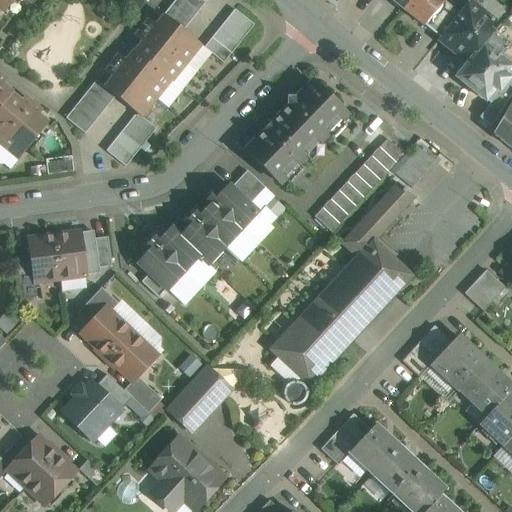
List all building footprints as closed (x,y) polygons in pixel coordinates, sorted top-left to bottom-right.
[(14,0),(0,0),(0,5),(6,10),(14,0)] [(198,13),(182,0),(176,0),(171,6),(190,22),(198,13)] [(205,3),(201,0),(182,0),(198,13),(205,3)] [(389,0),(402,10),(410,0),(389,0)] [(444,0),(410,0),(402,10),(423,27),(424,26),(444,1),(444,0)] [(444,1),(424,26),(440,38),(459,14),(459,13),(444,1)] [(467,3),(459,13),(459,14),(440,38),(470,62),(483,46),(484,47),(494,34),(488,29),(492,23),(467,3)] [(190,22),(171,6),(163,16),(166,18),(183,31),(190,22)] [(254,26),(234,10),(227,20),(246,36),(254,26)] [(183,31),(166,18),(160,25),(155,26),(151,22),(144,31),(184,63),(199,44),(183,31)] [(246,36),(227,20),(219,29),(238,45),(246,36)] [(238,45),(219,29),(211,39),(231,54),(238,45)] [(184,63),(144,31),(137,39),(142,43),(142,48),(137,54),(137,55),(168,80),(169,81),(184,63)] [(511,94),(511,63),(501,54),(508,45),(494,34),(484,47),(483,46),(470,62),(457,78),(459,80),(458,81),(482,100),(483,99),(485,101),(488,98),(492,101),(494,99),(504,107),(511,94)] [(231,54),(211,39),(204,49),(223,64),(231,54)] [(168,80),(137,55),(137,54),(136,53),(130,61),(126,61),(121,57),(114,66),(154,98),(168,80)] [(154,98),(114,66),(107,74),(112,78),(112,83),(106,90),(115,97),(136,114),(139,116),(154,98)] [(0,78),(0,108),(10,96),(11,96),(12,95),(2,87),(5,83),(0,78)] [(106,90),(96,81),(88,91),(108,106),(115,97),(106,90)] [(347,116),(312,83),(295,100),(289,100),(289,107),(323,140),(347,116)] [(108,106),(88,91),(81,100),(100,116),(108,106)] [(10,96),(0,108),(0,141),(2,143),(32,106),(23,99),(20,103),(11,96),(10,96)] [(492,101),(479,118),(491,128),(504,107),(494,99),(492,101)] [(100,116),(81,100),(73,109),(93,125),(100,116)] [(32,106),(2,143),(20,158),(47,125),(37,117),(40,113),(32,106)] [(289,107),(272,124),(271,124),(263,133),(245,152),(280,185),(323,140),(289,107)] [(93,125),(73,109),(65,119),(85,135),(93,125)] [(511,109),(495,136),(511,149),(511,109)] [(148,139),(156,129),(139,116),(136,114),(129,123),(148,139)] [(148,139),(129,123),(121,133),(141,148),(148,139)] [(141,148),(121,133),(114,142),(133,158),(141,148)] [(404,156),(387,140),(379,148),(396,165),(404,156)] [(133,158),(114,142),(106,152),(125,167),(133,158)] [(434,162),(416,147),(409,156),(427,171),(434,162)] [(396,165),(379,148),(371,157),(388,173),(396,165)] [(427,171),(409,156),(401,165),(419,180),(427,171)] [(48,158),(48,172),(73,171),(72,157),(48,158)] [(388,173),(371,157),(362,166),(380,182),(388,173)] [(419,180),(401,165),(394,174),(412,189),(419,180)] [(380,182),(362,166),(354,174),(372,191),(380,182)] [(265,189),(247,172),(239,181),(256,197),(265,189)] [(372,191),(354,174),(346,183),(364,199),(372,191)] [(256,197),(239,181),(231,190),(248,206),(256,197)] [(322,295),(361,331),(412,277),(374,242),(415,198),(397,183),(340,244),(356,259),(322,295)] [(364,199),(346,183),(338,192),(356,208),(364,199)] [(231,190),(227,186),(219,196),(215,192),(206,200),(210,204),(211,204),(242,233),(258,215),(248,206),(231,190)] [(356,208),(338,192),(330,200),(348,217),(356,208)] [(348,217),(330,200),(322,209),(339,225),(348,217)] [(242,233),(211,204),(210,204),(203,212),(199,209),(191,217),(226,249),(242,233)] [(339,225),(322,209),(314,218),(331,234),(339,225)] [(226,249),(191,217),(184,225),(188,229),(180,237),(179,237),(201,257),(200,258),(209,267),(226,249)] [(180,237),(171,228),(162,237),(158,234),(150,242),(185,274),(200,258),(201,257),(179,237),(180,237)] [(80,234),(54,237),(60,279),(86,275),(83,256),(80,234)] [(54,237),(28,241),(31,262),(34,282),(35,282),(60,279),(54,237)] [(185,274),(150,242),(143,250),(147,253),(138,263),(150,274),(167,290),(168,291),(185,274)] [(95,254),(83,256),(86,275),(87,284),(99,282),(95,254)] [(31,262),(16,264),(21,300),(37,298),(35,282),(34,282),(31,262)] [(505,289),(486,271),(475,283),(494,300),(505,289)] [(167,290),(150,274),(142,283),(159,299),(167,290)] [(494,300),(475,283),(464,294),(483,312),(494,300)] [(101,289),(77,315),(88,326),(105,308),(110,313),(118,305),(101,289)] [(361,331),(322,295),(270,351),(278,358),(270,367),(289,384),(287,386),(285,388),(284,391),(283,392),(283,395),(283,397),(284,398),(284,400),(285,401),(287,403),(289,405),(291,406),(295,406),(299,405),(301,404),(303,402),(305,401),(306,399),(306,397),(307,395),(306,393),(306,391),(304,388),(307,385),(309,387),(361,331)] [(110,313),(105,308),(88,326),(80,334),(107,359),(131,332),(110,313)] [(452,343),(434,327),(426,335),(444,352),(452,343)] [(131,332),(107,359),(132,383),(133,383),(138,378),(157,357),(131,332)] [(444,352),(426,335),(418,344),(435,360),(444,352)] [(485,363),(457,337),(452,343),(444,352),(435,360),(434,362),(445,371),(442,374),(447,378),(448,377),(459,388),(456,392),(457,393),(463,387),(485,363)] [(435,360),(418,344),(410,353),(427,369),(434,362),(435,360)] [(427,369),(410,353),(402,362),(419,378),(427,369)] [(511,389),(511,387),(485,363),(463,387),(477,400),(473,403),(487,416),(507,395),(511,389)] [(207,368),(166,411),(192,434),(231,391),(207,368)] [(124,391),(107,375),(96,386),(121,410),(132,399),(124,391)] [(138,378),(133,383),(132,383),(124,391),(132,399),(148,414),(161,400),(138,378)] [(96,386),(92,383),(85,390),(81,386),(72,395),(76,399),(65,411),(76,420),(76,428),(80,431),(87,431),(94,423),(102,430),(121,410),(96,386)] [(487,416),(480,424),(504,446),(511,436),(511,394),(511,395),(509,396),(507,395),(487,416)] [(370,431),(353,415),(344,424),(362,440),(370,431)] [(362,440),(344,424),(337,432),(354,448),(362,440)] [(399,446),(376,425),(370,431),(362,440),(354,448),(348,454),(371,476),(399,446)] [(354,448),(337,432),(329,441),(346,457),(348,454),(354,448)] [(17,460),(7,470),(8,471),(26,488),(56,456),(37,438),(17,460)] [(198,457),(178,439),(150,470),(163,481),(159,486),(159,494),(170,504),(179,504),(185,496),(198,508),(224,480),(207,465),(203,465),(198,460),(198,457)] [(346,457),(329,441),(320,450),(337,466),(346,457)] [(399,446),(371,476),(395,498),(423,468),(399,446)] [(0,460),(0,478),(8,471),(7,470),(17,460),(8,452),(1,460),(0,460)] [(56,456),(26,488),(46,506),(76,474),(56,456)] [(105,478),(87,461),(79,471),(96,487),(105,478)] [(423,468),(395,498),(409,511),(425,511),(440,496),(446,490),(423,468)] [(457,511),(440,496),(425,511),(457,511)] [(280,511),(269,501),(261,509),(264,511),(280,511)]
